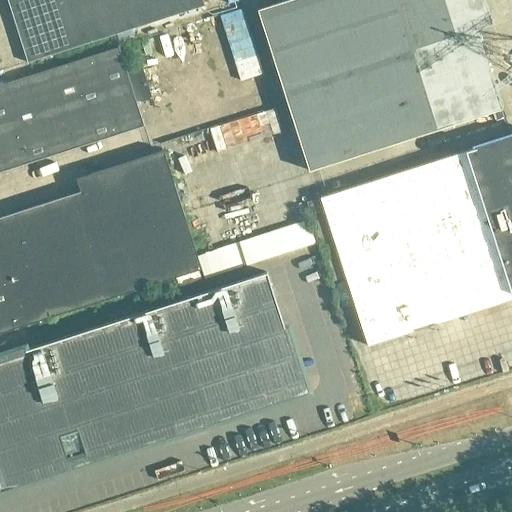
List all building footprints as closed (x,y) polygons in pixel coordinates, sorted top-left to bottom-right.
[(0,0),(0,69),(27,61),(203,3),(202,0),(0,0)] [(282,0),(257,8),(282,89),(476,28),(492,23),(484,0),(282,0)] [(289,114),(216,138),(234,194),(501,108),(476,28),(281,89),(289,114)] [(0,171),(143,125),(135,102),(151,97),(141,66),(126,71),(118,47),(0,84),(0,171)] [(204,93),(186,99),(198,135),(216,130),(204,93)] [(511,134),(475,146),(475,147),(465,151),(465,150),(320,197),(367,345),(511,298),(511,296),(511,293),(511,292),(511,134)] [(0,332),(201,268),(163,150),(76,178),(80,191),(0,216),(0,332)] [(304,388),(298,372),(266,271),(0,357),(0,480),(2,486),(69,464),(64,449),(81,444),(82,445),(87,458),(183,427),(180,419),(197,413),(200,422),(258,403),(255,394),(273,389),(275,398),(304,388)] [(405,378),(407,392),(441,385),(438,371),(405,378)]
